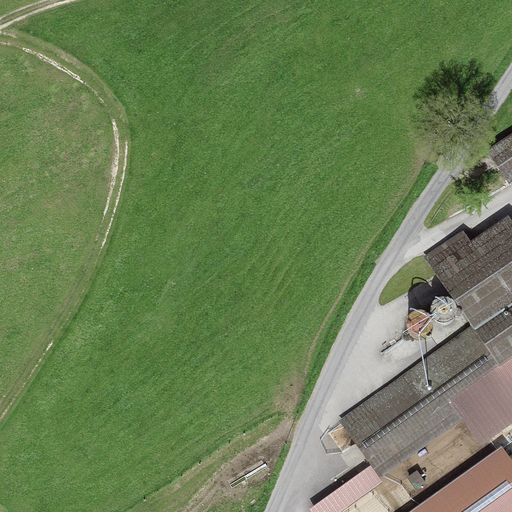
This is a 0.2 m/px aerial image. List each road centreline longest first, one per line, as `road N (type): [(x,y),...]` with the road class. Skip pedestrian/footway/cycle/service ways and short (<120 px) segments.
road 1 (unclassified): [(268,511),(293,445),(387,261),(511,71)]
road 2 (track): [(0,37),(43,51),(96,87),(113,106),(122,153),(90,268),(0,413)]
road 3 (track): [(352,511),(407,477),(511,432)]
road 4 (track): [(387,261),(511,197)]
road 5 (track): [(191,511),(251,458),(293,445)]
